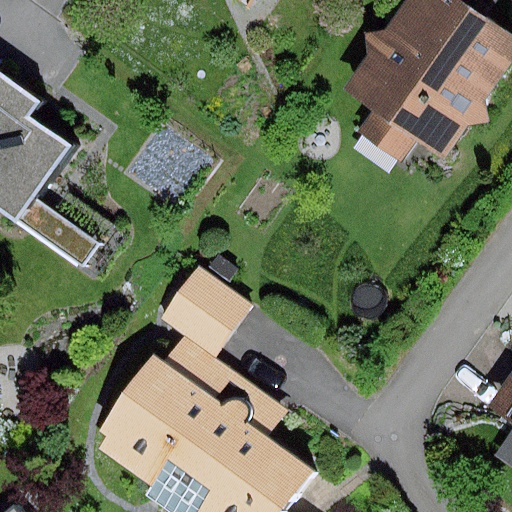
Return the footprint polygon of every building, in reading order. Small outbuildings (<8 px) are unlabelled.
[(511,28),(478,6),(469,0),(418,0),(354,95),(382,114),(368,136),(410,165),(422,147),(448,165),(474,127),(498,123),(495,101),(511,76),(511,28)] [(0,209),(88,274),(109,246),(45,199),(84,147),(43,117),(52,104),(1,66),(0,67),(0,209)] [(200,273),(168,323),(224,359),(256,309),(200,273)] [(236,408),(167,357),(111,432),(118,437),(109,451),(157,485),(149,495),(171,511),(300,511),(327,476),(259,426),(262,416),(260,409),(255,402),(246,401),(240,403),(236,408)] [(511,387),(501,403),(511,411),(511,387)]
